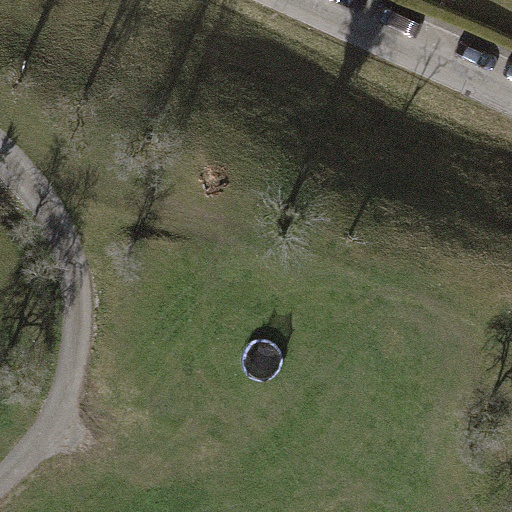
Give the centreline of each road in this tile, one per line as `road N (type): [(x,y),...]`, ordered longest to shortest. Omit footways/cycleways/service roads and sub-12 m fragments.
road 1 (track): [(0,151),(62,232),(81,300),(61,401),(0,482)]
road 2 (residential): [(316,0),(511,87)]
